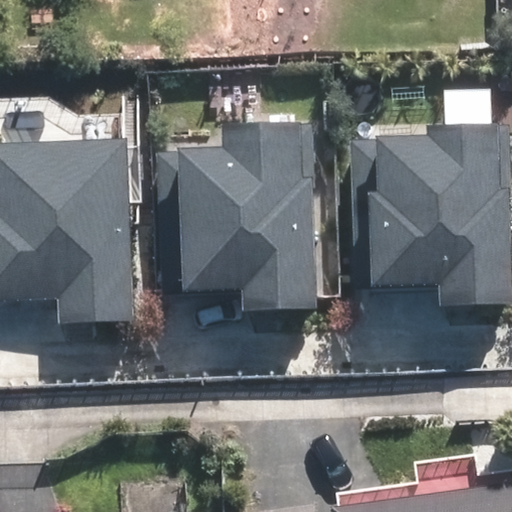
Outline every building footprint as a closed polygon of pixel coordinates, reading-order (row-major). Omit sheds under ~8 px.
[(156,184),(160,285),(242,281),(243,302),(323,298),(314,121),(169,128),(172,183),(156,184)] [(347,184),(352,285),(433,281),(434,302),(511,298),(511,259),(506,122),(360,128),(363,183),(347,184)] [(0,293),(61,290),(62,311),(142,308),(134,131),(0,137),(0,293)] [(511,511),(511,478),(341,502),(342,511),(511,511)] [(201,511),(201,497),(56,504),(56,511),(201,511)]
